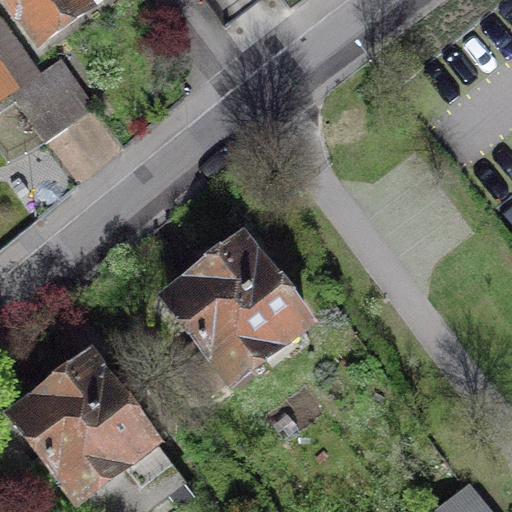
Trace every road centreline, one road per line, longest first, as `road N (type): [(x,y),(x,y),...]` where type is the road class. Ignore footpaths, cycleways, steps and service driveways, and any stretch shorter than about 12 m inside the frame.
road 1 (unknown): [(268,97),(511,481)]
road 2 (residential): [(0,313),(268,97)]
road 3 (residential): [(268,97),(389,0)]
